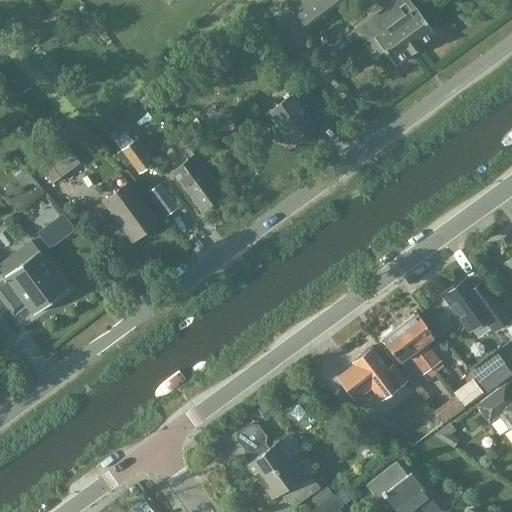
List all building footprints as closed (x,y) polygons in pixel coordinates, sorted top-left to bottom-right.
[(284,0),(294,13),(293,14),(309,34),(346,6),(341,0),(284,0)] [(394,0),(374,15),(380,22),(360,37),(374,56),(383,50),(394,64),(410,52),(410,53),(420,46),(419,45),(435,34),(414,5),(403,13),(394,0)] [(181,91),(173,79),(156,92),(165,103),(181,91)] [(299,132),(317,120),(316,120),(326,113),(301,80),(290,89),(292,92),(264,112),(287,143),(289,142),(292,143),(299,138),(299,132)] [(125,130),(113,139),(120,150),(114,155),(124,167),(129,163),(130,163),(137,173),(151,161),(134,138),(132,139),(125,130)] [(42,152),(33,159),(50,184),(79,163),(67,145),(61,138),(52,145),(51,143),(41,150),(42,152)] [(193,156),(169,172),(199,212),(221,195),(193,156)] [(126,181),(101,200),(131,241),(156,222),(126,181)] [(157,183),(146,191),(163,215),(175,206),(157,183)] [(62,213),(35,232),(48,249),(74,230),(62,213)] [(2,277),(0,278),(0,297),(12,313),(24,303),(32,313),(65,289),(29,241),(11,255),(18,265),(2,276),(2,277)] [(511,256),(502,264),(511,277),(511,256)] [(492,329),(509,317),(488,288),(481,278),(470,287),(465,279),(445,294),(455,307),(452,309),(467,330),(484,318),(492,329)] [(404,322),(398,326),(416,349),(428,365),(437,359),(424,342),(433,336),(415,313),(413,315),(411,313),(402,320),(404,322)] [(398,362),(405,357),(410,362),(411,362),(419,372),(428,365),(416,349),(398,326),(392,331),(391,329),(382,336),(384,338),(381,340),(398,362)] [(353,358),(354,360),(351,363),(352,365),(337,377),(355,399),(370,387),(378,398),(404,378),(393,364),(387,368),(371,347),(361,355),(360,353),(353,358)] [(494,352),(470,370),(478,380),(502,362),(494,352)] [(510,373),(502,362),(478,380),(486,391),(510,373)] [(511,397),(511,398),(503,386),(476,405),(487,421),(502,410),(511,423),(511,397)] [(273,398),(256,409),(263,419),(280,407),(273,398)] [(245,464),(258,481),(289,459),(276,441),(267,448),(263,443),(265,436),(256,424),(249,423),(237,432),(236,439),(244,451),(251,452),(252,451),(255,456),(245,464)] [(448,423),(432,434),(452,448),(457,440),(449,435),(454,431),(448,423)] [(311,478),(305,481),(289,459),(258,481),(270,499),(280,492),(291,507),(318,488),(311,478)] [(422,511),(438,511),(441,511),(429,496),(427,497),(409,472),(405,475),(395,462),(365,485),(376,499),(382,494),(395,511),(407,511),(417,505),(422,511)] [(340,511),(338,508),(340,507),(331,495),(308,511),(307,511),(340,511)]
